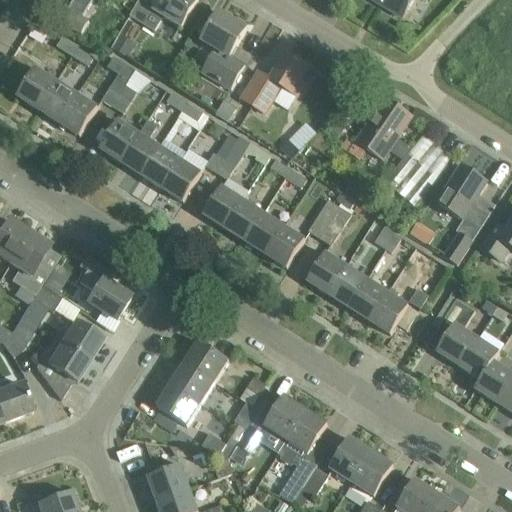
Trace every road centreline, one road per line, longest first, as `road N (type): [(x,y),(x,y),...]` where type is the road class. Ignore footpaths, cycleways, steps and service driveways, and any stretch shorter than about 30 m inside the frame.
road 1 (residential): [(511,487),(176,288)]
road 2 (residential): [(176,288),(0,166)]
road 3 (residential): [(85,434),(176,288)]
road 4 (residential): [(412,73),(348,54),(265,0)]
road 5 (residential): [(511,151),(412,73)]
